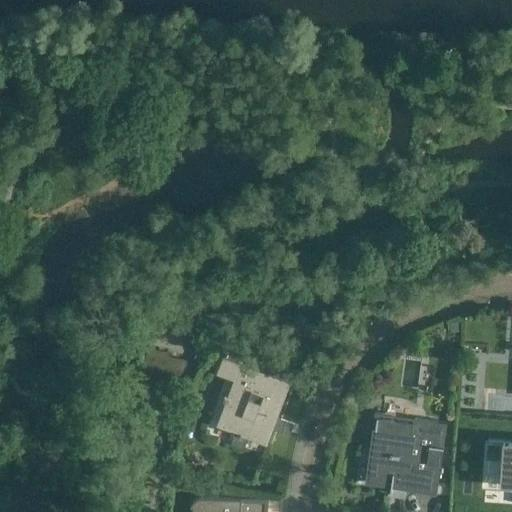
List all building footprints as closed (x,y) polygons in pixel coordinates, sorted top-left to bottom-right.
[(457,330),(456,319),(444,320),(445,331),(457,330)] [(307,388),(312,376),(229,345),(225,357),(224,357),(218,373),(235,379),(228,396),(225,395),(224,398),(227,400),(218,425),(241,434),(240,436),(243,437),(244,435),(267,444),(267,442),(267,441),(289,383),(289,384),(290,382),(307,388)] [(181,377),(186,362),(171,357),(173,354),(168,352),(167,356),(151,351),(147,366),(181,377)] [(378,416),(376,428),(369,479),(392,482),(391,487),(424,491),(425,487),(438,489),(447,422),(414,418),(414,421),(378,416)] [(480,417),(463,416),(462,428),(480,429),(480,417)] [(511,440),(488,439),(486,475),(510,476),(509,488),(511,488),(511,440)] [(265,511),(266,500),(202,497),(200,497),(198,498),(196,499),(195,499),(194,500),(193,502),(192,503),(191,504),(191,506),(193,507),(193,509),(193,511),(265,511)]
